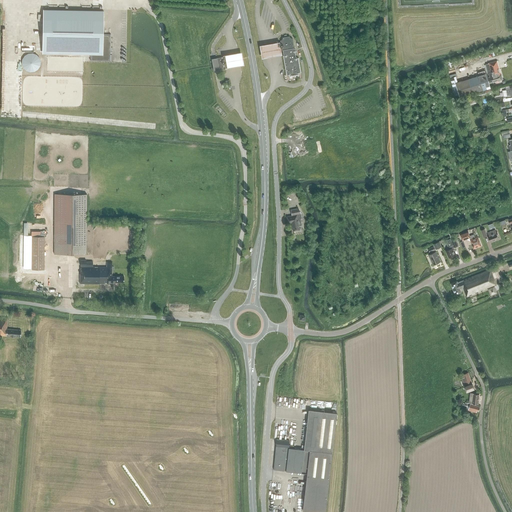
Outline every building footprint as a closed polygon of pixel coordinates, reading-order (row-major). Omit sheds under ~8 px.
[(109,55),(110,34),(110,35),(103,35),(103,11),(43,10),(42,52),(91,53),(91,60),(90,60),(109,61),(109,62),(110,62),(110,60),(110,55),(109,55)] [(292,39),(291,39),(289,37),(289,36),(282,38),(282,39),(281,41),(280,41),(280,44),(280,45),(279,46),(280,47),(281,47),(284,49),(285,54),(283,56),(283,58),(295,56),(292,39)] [(282,54),(280,47),(279,46),(280,45),(279,42),(277,43),(272,44),(266,45),(261,46),(259,46),(261,55),(261,56),(262,58),(263,58),(268,57),(274,56),(279,55),(281,55),(282,54)] [(21,57),(27,72),(42,65),(36,50),(21,57)] [(223,56),(224,61),(224,62),(224,63),(225,68),(227,68),(232,67),(238,66),(241,65),(240,60),(240,59),(239,53),(236,54),(230,55),(225,55),(223,56)] [(298,74),(300,72),(298,58),(297,58),(295,57),(295,56),(283,58),(286,74),(286,75),(287,75),(289,76),(289,77),(298,75),(298,74)] [(214,59),(211,59),(213,71),(214,71),(216,71),(219,71),(224,70),(223,67),(224,67),(223,64),(224,63),(224,62),(224,61),(222,60),(222,57),(216,58),(214,59)] [(489,77),(487,77),(489,83),(502,80),(501,73),(500,74),(497,61),(489,63),(486,64),(489,74),(489,77)] [(491,88),(489,83),(487,77),(486,74),(455,83),(460,97),(491,88)] [(86,194),(54,194),(54,254),(86,254),(86,194)] [(301,222),(302,222),(301,218),(301,219),(300,214),(298,208),(290,210),(291,216),(286,217),(288,223),(291,223),(293,231),(299,230),(298,226),(301,225),(301,222)] [(494,241),(498,239),(497,236),(498,235),(497,232),(496,232),(495,230),(488,233),(489,236),(488,237),(490,242),(494,240),(494,241)] [(470,238),(470,240),(473,249),(481,246),(478,237),(475,238),(473,235),(469,236),(468,233),(460,236),(462,241),(470,238)] [(32,270),(44,270),(44,237),(32,237),(32,270)] [(455,255),(452,248),(458,246),(455,240),(451,241),(450,239),(445,241),(449,249),(446,251),(449,258),(455,255)] [(442,247),(439,242),(433,244),(436,250),(442,247)] [(433,265),(440,262),(435,252),(428,255),(430,259),(430,260),(431,261),(433,265)] [(86,262),(86,260),(81,260),(81,272),(80,272),(80,284),(108,284),(109,282),(124,283),(124,277),(112,277),(112,271),(112,267),(112,262),(107,262),(106,267),(92,267),(92,262),(86,262)] [(466,297),(495,285),(494,281),(490,270),(457,282),(457,281),(451,284),(455,295),(461,292),(460,289),(463,287),(466,297)] [(490,295),(497,293),(494,286),(487,289),(490,295)] [(20,337),(21,330),(7,329),(7,318),(0,317),(0,336),(2,336),(2,335),(20,337)] [(466,392),(474,389),(468,373),(462,375),(464,378),(461,379),(464,387),(466,392)] [(470,393),(469,403),(478,404),(479,394),(470,393)] [(479,411),(480,407),(470,404),(468,410),(476,413),(477,411),(479,411)] [(308,410),(304,450),(289,448),(289,441),(276,439),(273,470),(284,471),(307,474),(302,510),(315,511),(324,511),(336,413),(308,410)]
